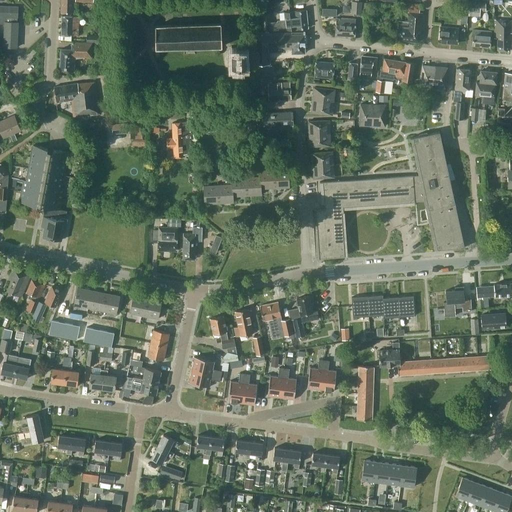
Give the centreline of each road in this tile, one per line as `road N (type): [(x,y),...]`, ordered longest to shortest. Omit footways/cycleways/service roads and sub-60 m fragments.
road 1 (residential): [(488,458),(166,413)]
road 2 (residential): [(306,273),(297,103),(317,39)]
road 3 (unknown): [(453,56),(445,129),(471,157),(479,263)]
road 4 (tertiary): [(306,273),(511,261)]
road 5 (tertiary): [(0,249),(194,290)]
road 6 (residential): [(141,410),(0,389)]
road 7 (residential): [(166,413),(194,290)]
